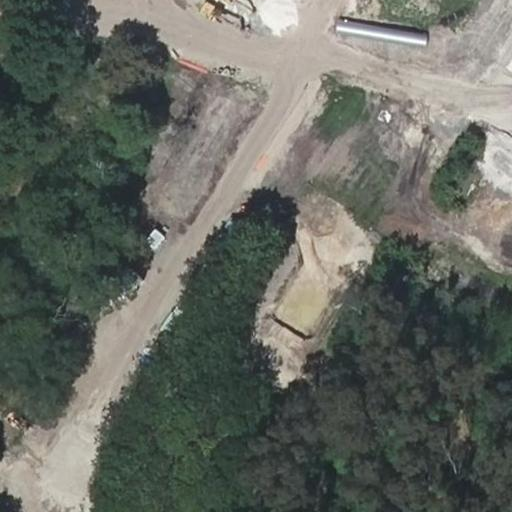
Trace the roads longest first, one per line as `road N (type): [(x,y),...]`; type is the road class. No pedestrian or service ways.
road 1 (track): [(226,511),(481,98)]
road 2 (unclassified): [(238,0),(418,98),(481,98),(511,68)]
road 3 (unclassified): [(282,80),(131,0)]
